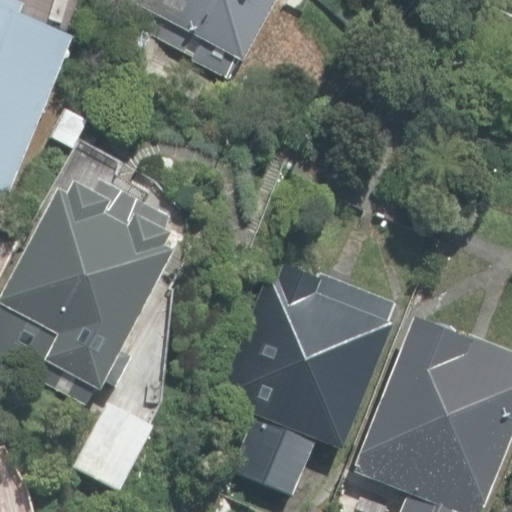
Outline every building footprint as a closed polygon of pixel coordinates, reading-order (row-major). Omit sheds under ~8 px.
[(0,0),(0,197),(10,201),(75,41),(57,34),(53,27),(33,19),(21,22),(26,9),(2,0),(0,0)] [(187,59),(230,82),(241,61),(244,63),(278,0),(141,0),(132,19),(190,54),(187,59)] [(0,326),(0,360),(89,408),(98,391),(103,394),(108,385),(118,390),(135,358),(125,353),(177,254),(169,250),(175,238),(166,233),(173,220),(81,172),(88,159),(69,149),(24,235),(33,240),(0,302),(0,307),(8,311),(0,326)] [(225,498),(260,511),(270,488),(292,497),(307,459),(325,466),(333,446),(342,450),(392,326),(387,324),(395,305),(317,273),(315,278),(283,265),(277,280),(265,275),(215,399),(253,414),(230,471),(235,473),(225,498)] [(398,511),(479,511),(482,505),(483,506),(511,434),(511,353),(470,336),(468,340),(413,318),(353,466),(355,466),(353,473),(406,494),(398,511)] [(75,469),(121,493),(155,429),(109,405),(75,469)]
